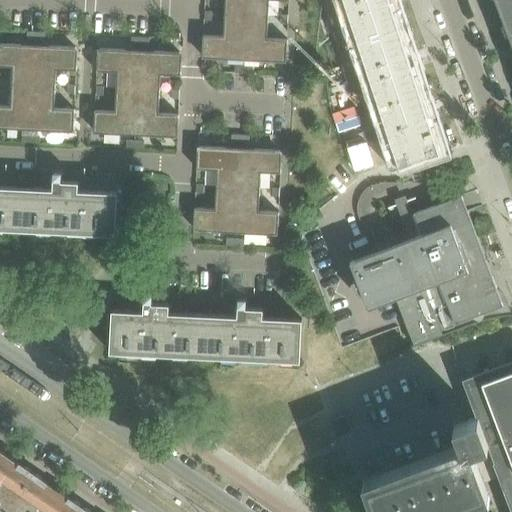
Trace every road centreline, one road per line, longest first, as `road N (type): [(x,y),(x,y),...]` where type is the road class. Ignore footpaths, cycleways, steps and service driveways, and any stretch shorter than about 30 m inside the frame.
road 1 (residential): [(39,374),(116,268),(179,256),(190,167)]
road 2 (residential): [(242,511),(39,374)]
road 3 (residential): [(197,12),(0,4)]
road 4 (residential): [(190,167),(0,160)]
road 5 (residential): [(511,176),(451,0)]
road 6 (residential): [(0,406),(152,511)]
road 7 (residential): [(190,167),(197,12)]
